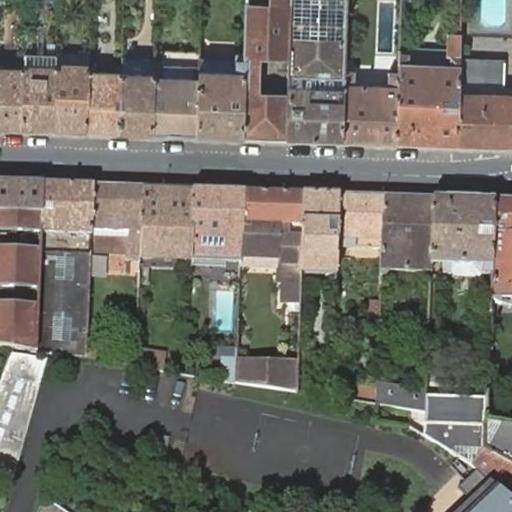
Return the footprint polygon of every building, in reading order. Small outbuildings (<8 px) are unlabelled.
[(241,137),(287,139),(288,87),(288,77),(289,0),(244,0),(244,55),(243,60),(241,137)] [(314,139),(342,141),(343,89),(344,84),(343,79),(344,70),(344,57),(345,34),(346,21),(346,0),(289,0),(288,77),(288,87),(287,139),(314,139)] [(398,86),(397,143),(457,145),(458,92),(458,65),(459,55),(459,33),(448,33),(448,49),(447,54),(450,54),(449,64),(408,62),(408,53),(399,52),(399,55),(399,62),(398,72),(398,86)] [(408,51),(408,53),(408,62),(449,64),(450,54),(447,54),(448,49),(413,47),(412,47),(410,47),(410,48),(409,48),(409,49),(408,50),(408,51)] [(153,65),(164,65),(165,50),(154,49),(153,65)] [(23,65),(56,66),(56,53),(23,52),(23,65)] [(56,66),(88,67),(89,54),(56,53),(56,66)] [(196,135),(241,137),(243,60),(244,55),(235,54),(235,60),(234,72),(199,71),(198,78),(196,135)] [(234,72),(235,60),(205,58),(199,59),(199,66),(199,71),(234,72)] [(499,93),(500,66),(459,64),(458,65),(458,92),(499,93)] [(21,129),(54,130),(56,66),(23,65),(23,68),(21,129)] [(151,134),(196,135),(198,78),(199,71),(199,66),(178,65),(174,65),(164,65),(153,65),(153,73),(154,76),(151,134)] [(54,130),(86,131),(88,70),(88,67),(56,66),(54,130)] [(0,128),(21,129),(23,68),(0,67),(0,128)] [(86,131),(119,133),(121,72),(88,70),(86,131)] [(342,141),(397,143),(398,86),(398,72),(388,71),(387,71),(387,86),(352,84),(352,70),(344,70),(343,79),(344,84),(343,89),(342,141)] [(119,133),(151,134),(154,76),(153,73),(121,72),(119,133)] [(458,92),(457,145),(511,146),(511,93),(499,93),(458,92)] [(0,346),(14,349),(34,352),(40,235),(42,184),(0,182),(0,346)] [(45,354),(49,354),(85,358),(86,341),(90,236),(90,231),(93,186),(42,184),(40,235),(34,352),(45,354)] [(126,259),(139,260),(143,188),(93,186),(90,231),(90,236),(90,252),(127,254),(126,259)] [(143,188),(139,260),(161,261),(161,259),(168,259),(190,259),(193,190),(143,188)] [(193,190),(190,259),(208,261),(209,236),(240,237),(243,191),(193,190)] [(287,193),(243,191),(240,237),(240,253),(240,257),(278,259),(278,283),(282,284),(281,304),(299,304),(300,272),(303,193),(287,193)] [(303,193),(300,272),(335,274),(338,195),(303,193)] [(383,197),(338,195),(335,274),(334,283),(335,283),(379,285),(380,275),(383,197)] [(432,198),(383,197),(380,275),(384,276),(387,273),(386,271),(430,272),(430,264),(432,198)] [(444,198),(432,198),(430,264),(442,265),(442,274),(450,275),(451,265),(481,266),(481,275),(490,276),(490,266),(492,200),(444,198)] [(511,201),(492,200),(490,266),(490,276),(489,304),(511,304),(511,201)] [(209,236),(208,261),(240,263),(240,257),(240,253),(240,237),(209,236)] [(451,265),(450,275),(481,275),(481,266),(451,265)] [(133,348),(86,341),(85,358),(132,364),(133,348)] [(133,348),(132,364),(160,369),(161,353),(133,348)] [(0,465),(1,466),(16,471),(49,354),(45,354),(34,352),(14,349),(0,382),(0,465)] [(219,379),(235,382),(235,358),(220,355),(219,379)] [(235,358),(235,382),(296,392),(297,367),(235,357),(235,358)] [(376,391),(375,405),(378,405),(420,413),(425,414),(425,397),(426,392),(376,384),(376,391)] [(346,386),(343,400),(375,405),(376,391),(346,386)] [(475,469),(511,501),(511,466),(483,450),(484,422),(485,400),(425,397),(425,414),(420,413),(419,434),(471,466),(475,469)] [(511,426),(484,422),(483,450),(511,466),(511,426)] [(0,468),(0,479),(11,484),(16,471),(1,466),(0,468)] [(511,511),(511,501),(475,469),(455,489),(467,501),(455,511),(511,511)]
